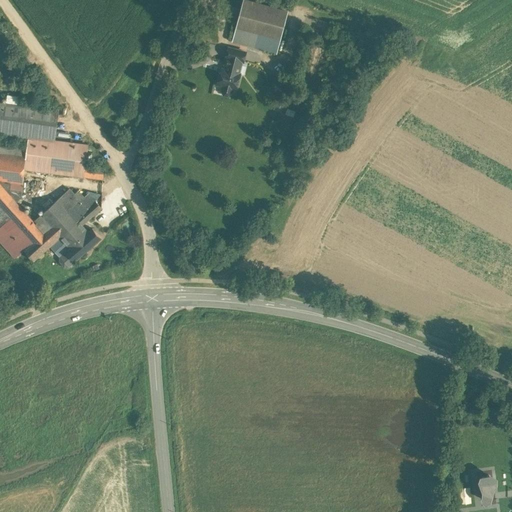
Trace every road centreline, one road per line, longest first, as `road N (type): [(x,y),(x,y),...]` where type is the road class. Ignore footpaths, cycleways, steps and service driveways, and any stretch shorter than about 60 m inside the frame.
road 1 (secondary): [(511,384),(321,315),(152,297)]
road 2 (tertiary): [(152,297),(169,511)]
road 3 (unclassified): [(124,175),(1,0)]
road 4 (unclassified): [(188,0),(124,175)]
road 5 (secondary): [(152,297),(101,301),(0,340)]
road 6 (unclassified): [(152,297),(146,217),(124,175)]
